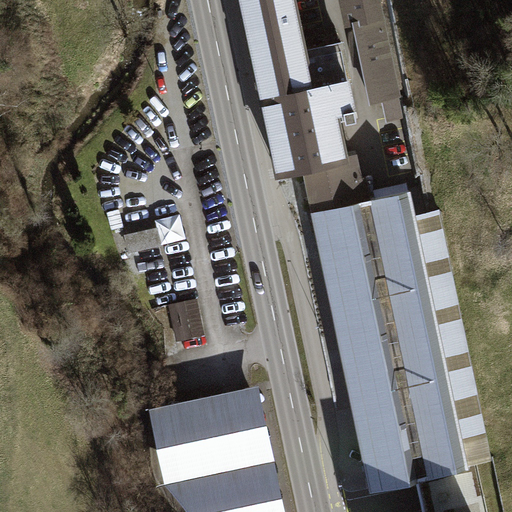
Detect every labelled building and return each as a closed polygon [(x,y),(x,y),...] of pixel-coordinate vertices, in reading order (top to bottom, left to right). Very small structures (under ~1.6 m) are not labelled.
[(236,0),(276,186),(304,182),(350,171),(348,162),(338,123),(356,119),(350,87),(352,87),(344,46),(307,54),(295,0),(236,0)] [(338,0),(345,31),(352,30),(368,108),(382,105),(386,124),(403,121),(399,100),(401,100),(380,0),(338,0)] [(312,218),(370,499),(468,475),(467,469),(414,218),(410,197),(372,205),(366,180),(362,181),(357,160),(348,162),(350,171),(304,182),(312,218)] [(440,213),(414,218),(467,469),(492,463),(440,213)] [(158,219),(164,244),(186,239),(181,214),(158,219)] [(158,228),(123,238),(129,259),(164,249),(158,228)] [(297,511),(267,373),(149,400),(167,481),(193,511),(297,511)]
